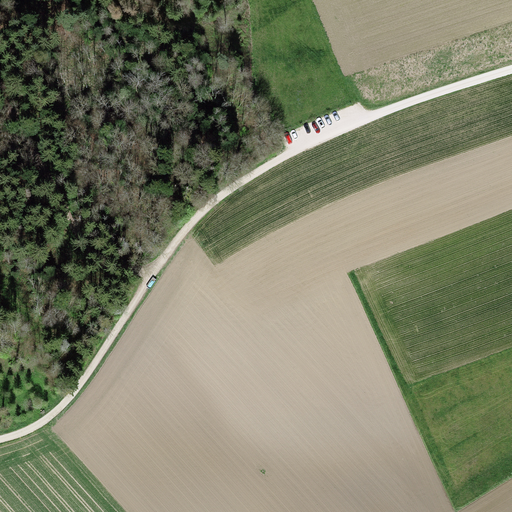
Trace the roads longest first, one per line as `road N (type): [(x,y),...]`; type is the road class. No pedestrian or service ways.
road 1 (track): [(215,198),(173,238),(57,412),(0,440)]
road 2 (track): [(511,68),(362,118),(292,149),(215,198)]
road 3 (track): [(0,91),(88,254),(120,270),(152,272)]
